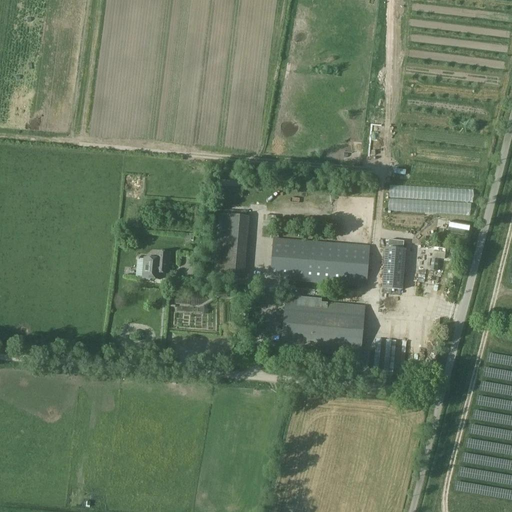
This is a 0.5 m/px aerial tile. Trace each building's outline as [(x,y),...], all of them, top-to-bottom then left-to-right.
[(478,168),(411,162),(410,174),(477,180),(478,168)] [(473,190),(390,186),(389,198),(472,202),(473,190)] [(389,199),(388,212),(470,217),(471,204),(389,199)] [(270,279),(366,287),(369,247),(273,239),(270,279)] [(403,293),(406,252),(385,250),(381,291),(403,293)] [(151,280),(159,281),(160,272),(162,271),(167,271),(169,254),(159,253),(159,257),(153,257),(151,260),(144,259),(143,279),(145,279),(146,281),(150,281),(151,280)] [(285,300),(281,350),(360,357),(364,307),(320,303),(321,300),(298,298),(298,302),(285,300)]
